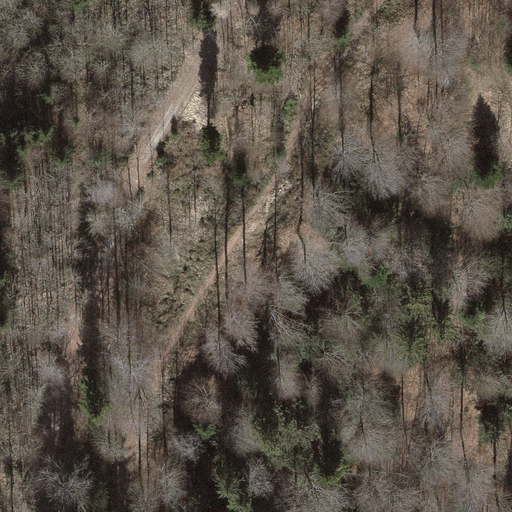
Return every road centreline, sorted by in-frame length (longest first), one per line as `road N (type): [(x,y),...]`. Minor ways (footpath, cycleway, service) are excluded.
road 1 (track): [(127,511),(130,437),(156,375),(276,178),(326,67),(382,0)]
road 2 (track): [(238,0),(121,199),(101,304),(65,389),(37,511)]
